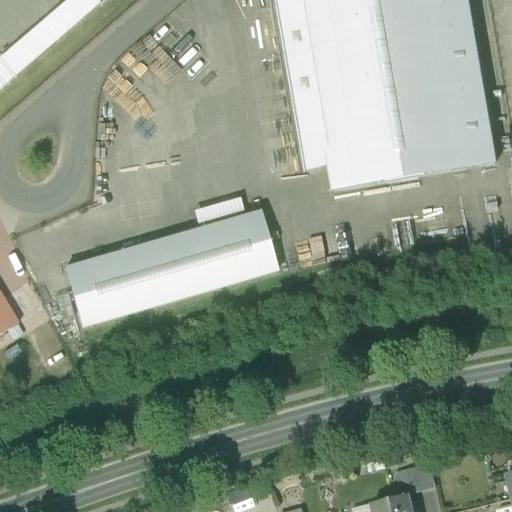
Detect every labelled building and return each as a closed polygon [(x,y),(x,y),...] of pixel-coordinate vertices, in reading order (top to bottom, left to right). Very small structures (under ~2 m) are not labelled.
[(94,0),(68,0),(0,59),(0,91),(99,5),(94,0)] [(356,191),(323,0),(299,0),(333,195),(356,191)] [(323,0),(356,191),(495,167),(466,0),(323,0)] [(276,274),(258,215),(64,271),(82,331),(276,274)] [(0,336),(17,326),(0,297),(0,336)] [(436,489),(430,465),(407,471),(413,494),(436,489)] [(411,511),(408,498),(371,507),(372,511),(411,511)]
